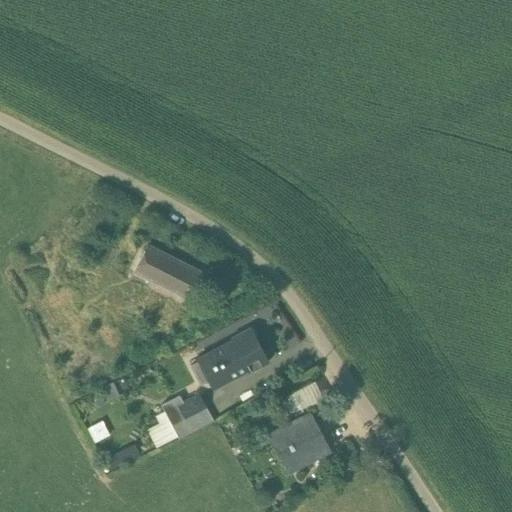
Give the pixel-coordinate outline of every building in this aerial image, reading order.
[(202,273),(147,246),(135,271),(151,279),(189,298),(202,273)] [(151,279),(135,271),(130,281),(146,288),(151,279)] [(249,328),(232,337),(233,341),(248,368),(250,372),(268,362),(249,328)] [(233,341),(199,359),(213,386),(248,368),(233,341)] [(331,385),(316,361),(270,388),(276,397),(309,377),(319,392),(331,385)] [(312,381),(278,393),(283,409),(317,397),(312,381)] [(183,402),(178,405),(186,419),(207,408),(199,394),(183,402)] [(186,419),(178,405),(183,402),(179,395),(161,404),(178,437),(192,430),(186,419)] [(207,408),(186,419),(192,430),(213,419),(207,408)] [(310,413),(271,434),(270,433),(269,433),(289,470),(289,469),(329,448),(310,412),(309,412),(310,413)] [(108,470),(138,454),(131,441),(101,457),(108,470)]
